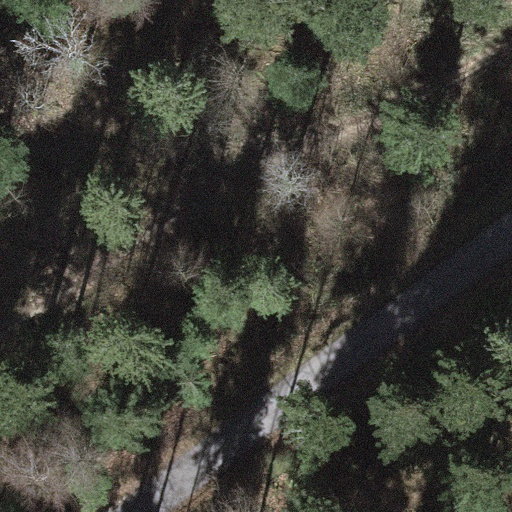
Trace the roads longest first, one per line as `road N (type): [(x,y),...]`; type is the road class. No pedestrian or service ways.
road 1 (track): [(0,313),(115,231),(511,26)]
road 2 (unclassified): [(511,221),(139,511)]
